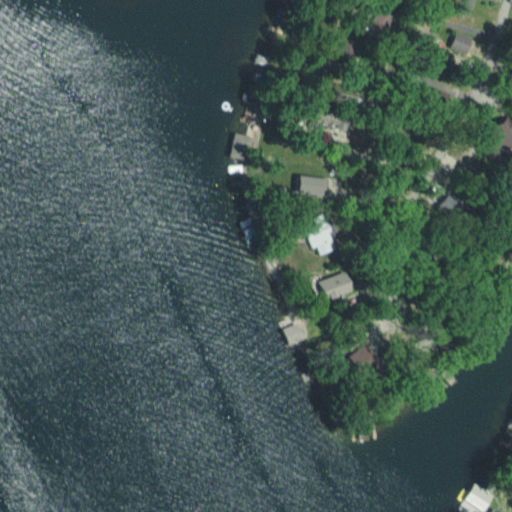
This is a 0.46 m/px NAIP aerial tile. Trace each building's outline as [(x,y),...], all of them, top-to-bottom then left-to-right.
[(471,0),(455,0),(451,9),(465,15),(471,0)] [(469,38),(451,31),(446,47),(463,54),(469,38)] [(360,88),(331,84),(328,100),(357,105),(360,88)] [(446,93),(432,87),(427,99),(441,105),(446,93)] [(348,115),(310,110),(308,127),(346,132),(348,115)] [(477,130),(496,161),(511,150),(511,135),(500,116),(477,130)] [(250,137),(232,132),(226,155),(244,160),(250,137)] [(294,193),(318,194),(319,176),(295,175),(294,193)] [(454,206),(443,194),(430,206),(441,218),(454,206)] [(307,248),(312,246),(314,254),(332,249),(321,213),(307,218),(308,224),(300,226),(307,248)] [(321,300),(349,291),(343,271),(314,280),(321,300)] [(338,362),(353,378),(370,361),(355,346),(338,362)]
